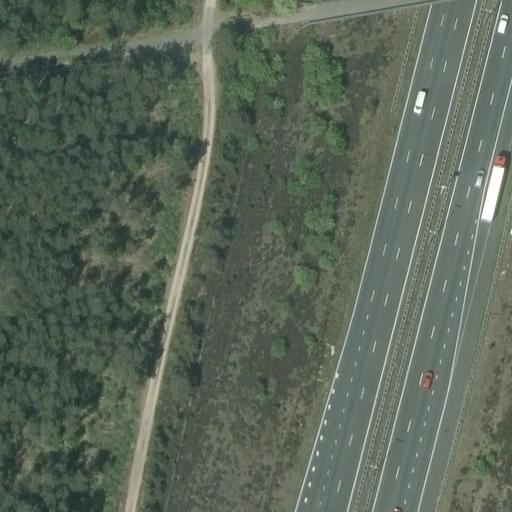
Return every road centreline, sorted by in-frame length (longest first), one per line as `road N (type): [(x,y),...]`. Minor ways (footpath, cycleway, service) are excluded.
road 1 (motorway): [(456,0),(321,511)]
road 2 (track): [(205,47),(207,156),(126,511)]
road 3 (motorway): [(398,511),(511,54)]
road 4 (track): [(0,76),(205,47)]
road 5 (unknown): [(131,58),(78,79),(0,93)]
